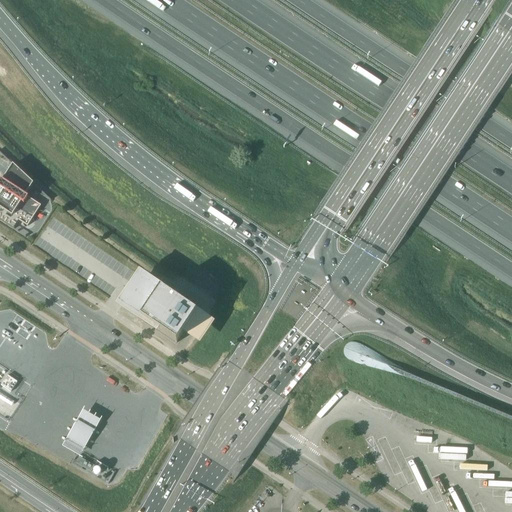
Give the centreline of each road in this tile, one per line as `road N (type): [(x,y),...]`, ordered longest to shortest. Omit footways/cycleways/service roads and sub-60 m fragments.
road 1 (motorway): [(102,0),(511,271)]
road 2 (motorway): [(163,0),(511,231)]
road 3 (motorway): [(0,18),(106,127),(253,236)]
road 4 (motorway): [(511,182),(238,0)]
road 5 (primary): [(468,0),(295,263)]
road 6 (primary): [(346,296),(511,44)]
road 7 (motorway): [(511,142),(297,0)]
road 8 (secondary): [(276,294),(154,511)]
road 9 (secondary): [(182,511),(331,316)]
road 10 (tertiary): [(197,399),(0,266)]
road 11 (tertiary): [(197,399),(365,511)]
road 12 (motorway): [(387,323),(511,392)]
